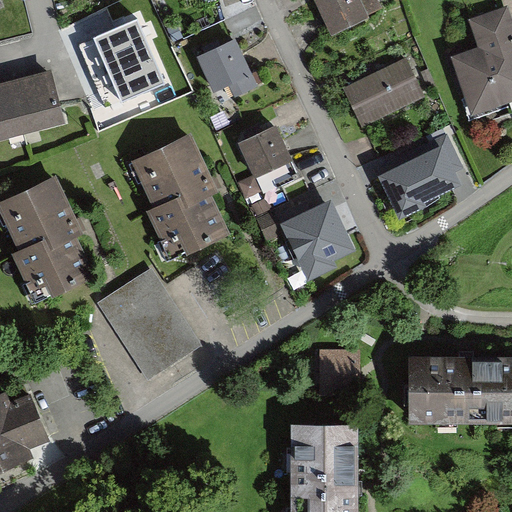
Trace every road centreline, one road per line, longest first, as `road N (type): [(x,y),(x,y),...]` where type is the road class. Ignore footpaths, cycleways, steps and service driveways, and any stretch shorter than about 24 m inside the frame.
road 1 (residential): [(0,506),(392,260)]
road 2 (residential): [(269,0),(392,260)]
road 3 (residential): [(392,260),(511,177)]
